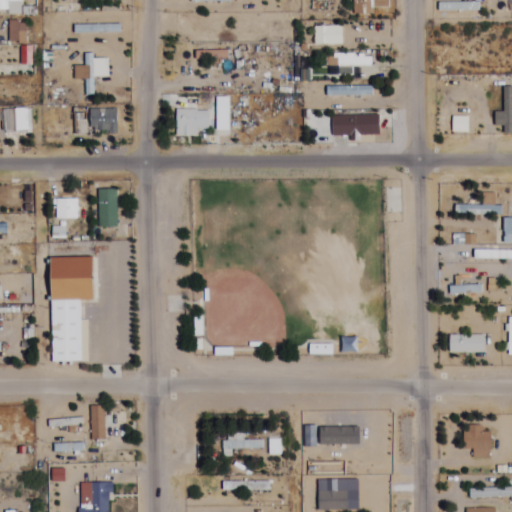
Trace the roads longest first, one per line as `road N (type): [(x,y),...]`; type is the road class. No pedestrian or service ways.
road 1 (residential): [(423,511),(408,0)]
road 2 (residential): [(156,511),(153,0)]
road 3 (residential): [(511,390),(0,391)]
road 4 (residential): [(511,162),(0,163)]
